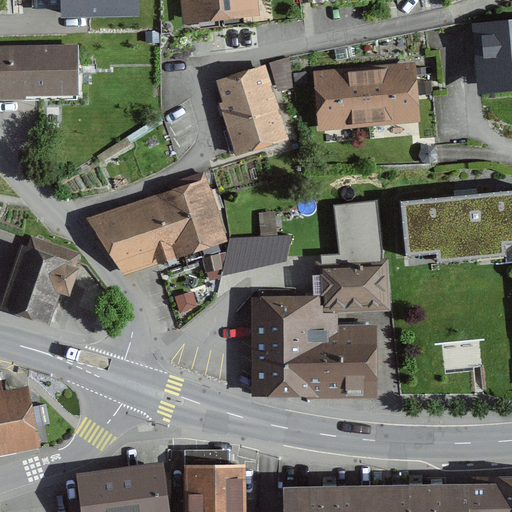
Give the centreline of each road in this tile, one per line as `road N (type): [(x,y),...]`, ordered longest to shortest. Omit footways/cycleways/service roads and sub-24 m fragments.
road 1 (residential): [(59,216),(189,170),(211,146),(213,76),(228,59),(502,0)]
road 2 (secondary): [(511,440),(328,435),(239,418),(121,379)]
road 3 (residential): [(59,216),(131,308),(121,379)]
road 4 (residential): [(121,379),(83,449),(0,480)]
road 5 (residential): [(511,150),(465,116),(459,43)]
road 6 (secondary): [(121,379),(0,341)]
